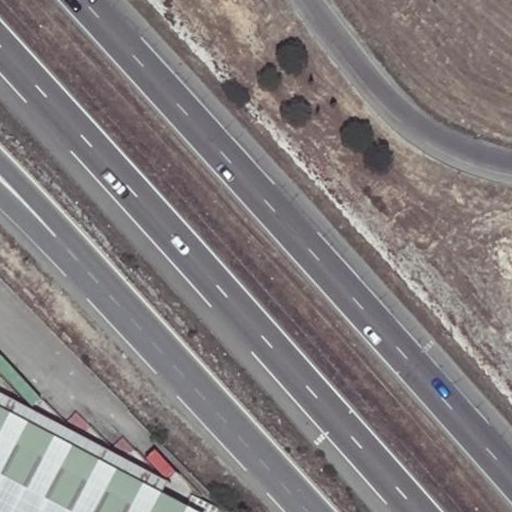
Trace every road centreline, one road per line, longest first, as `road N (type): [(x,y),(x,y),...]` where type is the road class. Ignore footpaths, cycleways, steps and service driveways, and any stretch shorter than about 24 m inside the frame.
road 1 (motorway): [(511,481),(80,0)]
road 2 (motorway): [(0,46),(416,511)]
road 3 (primary): [(0,161),(199,386)]
road 4 (primary): [(0,195),(199,386)]
road 5 (tertiary): [(307,0),(402,114),(472,152),(511,163)]
road 6 (motorway): [(199,386),(317,511)]
